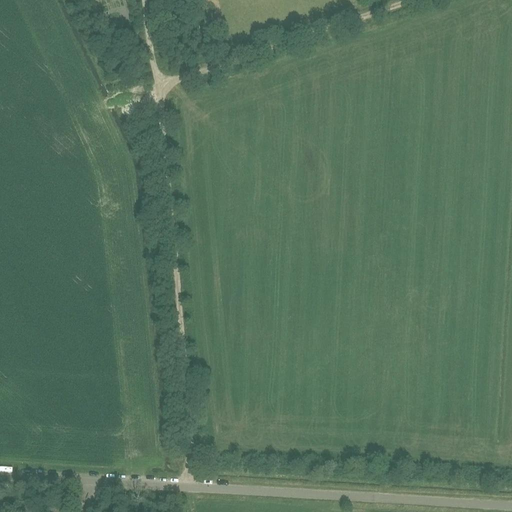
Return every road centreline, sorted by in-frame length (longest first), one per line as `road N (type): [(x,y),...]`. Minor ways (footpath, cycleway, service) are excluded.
road 1 (unclassified): [(511,506),(0,477)]
road 2 (track): [(163,86),(157,108),(191,487)]
road 3 (track): [(163,86),(412,0)]
